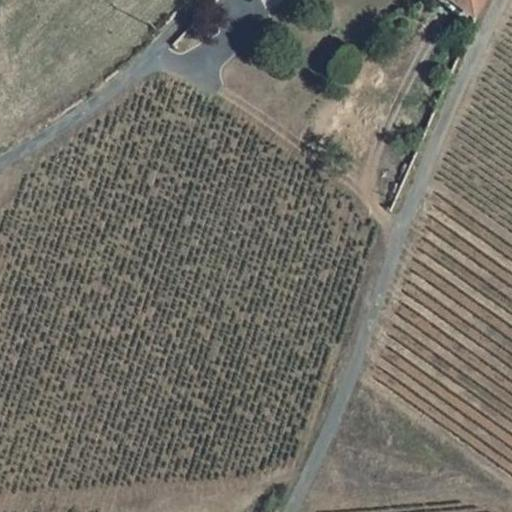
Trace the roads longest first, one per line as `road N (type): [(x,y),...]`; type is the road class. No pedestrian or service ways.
road 1 (unclassified): [(290,511),(442,127),(501,0)]
road 2 (unclassified): [(0,159),(53,132),(166,45),(209,0)]
